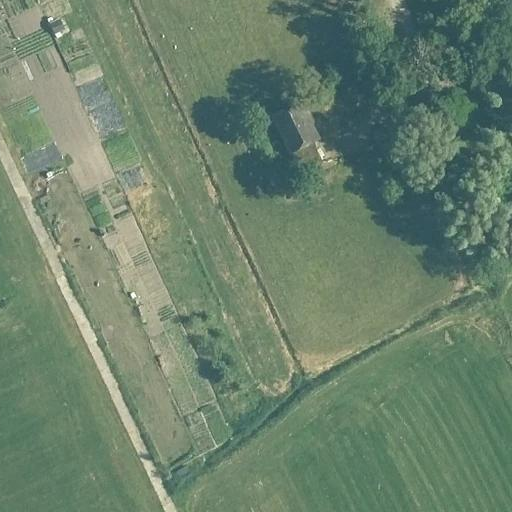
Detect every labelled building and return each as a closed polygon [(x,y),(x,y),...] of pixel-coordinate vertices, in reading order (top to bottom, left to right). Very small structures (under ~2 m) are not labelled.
[(79,51),(88,75),(104,69),(96,45),(79,51)] [(485,105),(508,80),(511,77),(495,62),(468,90),(485,105)] [(511,83),(508,80),(485,105),(511,130),(511,83)] [(301,177),(322,166),(311,145),(317,142),(299,104),(270,119),(289,156),(290,156),(301,177)] [(425,143),(431,156),(442,180),(463,189),(487,137),(453,121),(440,114),(425,143)] [(369,136),(387,167),(406,156),(393,135),(390,137),(384,127),(369,136)]
